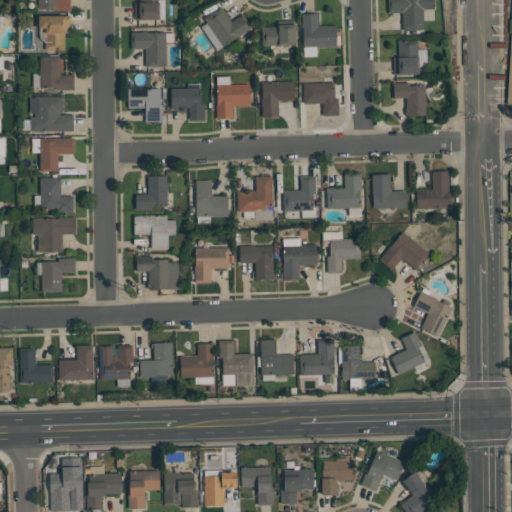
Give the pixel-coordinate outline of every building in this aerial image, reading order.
[(38,9),(37,0),(70,0),(70,10),(48,10),(48,9),(38,9)] [(134,19),(134,2),(140,2),(140,0),(164,0),(164,18),(159,18),(159,19),(134,19)] [(423,30),(402,30),(402,12),(388,12),(387,0),(434,0),(434,9),(423,9),(423,30)] [(251,26),(216,50),(200,27),(206,22),(204,18),(221,7),(231,21),(242,13),(251,26)] [(316,56),(303,56),(303,29),(302,29),(301,13),(317,13),(317,25),(335,25),(336,28),(340,28),(340,35),(336,35),(336,46),(316,46),(316,56)] [(70,15),(70,33),(64,33),(64,50),(58,50),(58,49),(44,49),(44,40),(39,40),(39,28),(38,28),(38,15),(70,15)] [(295,44),(262,46),(261,32),(261,26),(277,26),(277,24),(295,24),(295,44)] [(166,66),(145,66),(145,48),(131,48),(130,31),(146,31),(146,32),(166,32),(166,33),(173,33),(173,41),(166,42),(166,66)] [(418,74),(393,74),(393,57),(398,57),(397,40),(417,39),(418,74)] [(32,87),(32,73),(39,73),(39,56),(60,56),(60,75),(73,75),(73,90),(56,90),(56,87),(32,87)] [(229,76),(229,84),(249,84),(249,105),(232,105),(232,117),(216,118),(216,103),(216,76),(229,76)] [(294,100),(278,100),(278,116),(261,116),(261,98),(261,81),(293,81),(294,100)] [(302,83),(334,82),(334,98),(337,98),(338,115),(322,115),(322,102),(303,103),(302,83)] [(405,97),(393,98),(393,82),(409,82),(409,85),(425,85),(425,115),(406,115),(406,113),(405,113),(405,108),(405,97)] [(145,121),(145,107),(127,107),(127,88),(160,88),(160,105),(162,105),(162,114),(160,114),(160,121),(145,121)] [(188,120),(188,107),(178,107),(178,108),(170,108),(170,88),(200,88),(200,103),(204,103),(204,120),(188,120)] [(73,131),(30,131),(30,117),(34,117),(34,113),(30,113),(30,97),(34,97),(34,96),(62,96),(62,98),(63,99),(63,103),(62,104),(63,105),(64,110),(62,111),(62,113),(59,113),(59,115),(72,115),(73,131)] [(58,171),(39,171),(39,152),(31,152),(31,138),(39,138),(39,137),(74,137),(74,153),(58,153),(58,171)] [(448,170),(448,190),(447,190),(448,207),(416,208),(415,190),(432,189),(431,171),(448,170)] [(326,208),(326,193),(325,188),(344,188),(344,173),(360,173),(360,190),(360,208),(326,208)] [(405,207),(373,208),(372,192),(371,174),(389,174),(390,190),(405,190),(405,207)] [(135,194),(147,194),(147,175),(166,175),(166,205),(151,205),(151,210),(135,210),(135,194)] [(283,211),(283,190),(300,190),(300,176),(315,175),(315,193),(312,193),(312,206),(315,206),(315,217),(301,217),(301,211),(283,211)] [(272,220),(253,220),(253,219),(252,217),(243,217),(243,211),(237,212),(237,191),(255,190),(255,176),(271,176),(272,220)] [(73,212),(56,212),(56,208),(33,208),(33,195),(40,195),(39,177),(60,177),(60,196),(73,196),(73,212)] [(211,180),(211,196),(228,196),(227,216),(195,216),(195,180),(211,180)] [(174,234),(168,234),(168,249),(150,249),(150,234),(133,234),(133,215),(166,215),(166,220),(174,220),(175,227),(174,234)] [(75,233),(61,233),(61,251),(54,251),(54,252),(42,252),(37,252),(37,235),(41,235),(41,234),(32,234),(32,218),(42,218),(46,218),(54,218),(59,218),(59,217),(75,217),(75,233)] [(342,238),(359,238),(360,258),(341,259),(341,272),(327,273),(326,256),(329,256),(329,239),(322,239),(322,231),(342,231),(342,238)] [(428,252),(415,268),(401,257),(392,269),(379,259),(390,245),(401,231),(428,252)] [(283,279),(282,263),(283,262),(283,259),(282,259),(282,250),(283,250),(283,246),(282,246),(282,238),(300,238),(300,244),(315,244),(315,250),(316,250),(317,258),(316,258),(316,264),(299,265),(299,279),(283,279)] [(272,245),(273,278),(255,278),(254,262),(239,262),(238,245),(253,245),(253,246),(272,245)] [(194,282),(194,265),(195,265),(195,247),(228,247),(228,254),(228,255),(233,255),(233,262),(228,262),(228,268),(211,268),(211,282),(194,282)] [(178,288),(147,288),(147,281),(148,281),(148,270),(136,270),(136,256),(152,256),(152,259),(167,259),(167,262),(178,262),(178,288)] [(61,291),(41,291),(41,274),(36,274),(36,262),(41,262),(41,261),(58,261),(58,258),(75,258),(75,272),(61,272),(61,291)] [(437,336),(420,327),(427,313),(413,305),(421,290),(423,287),(429,291),(428,294),(436,298),(436,299),(452,308),(437,336)] [(424,361),(398,374),(390,357),(406,349),(400,338),(415,331),(421,345),(418,347),(424,361)] [(275,339),(276,354),(293,354),(293,374),(260,375),(260,366),(257,366),(256,356),(260,356),(260,339),(275,339)] [(300,375),(299,354),(317,354),(317,339),(333,339),(334,357),(333,357),(333,374),(300,375)] [(252,353),(253,384),(222,385),(222,373),(222,357),(218,358),(218,340),(233,340),(233,353),(252,353)] [(139,360),(153,360),(153,342),(172,342),(172,375),(156,375),(156,377),(140,377),(139,360)] [(179,356),(197,355),(196,343),(212,343),(213,357),(212,357),(213,383),(194,383),(194,377),(180,377),(179,356)] [(98,346),(112,345),(112,355),(117,355),(117,345),(132,344),(132,362),(129,362),(130,378),(99,379),(98,346)] [(76,359),(76,345),(92,345),(93,379),(59,379),(58,359),(76,359)] [(359,345),(359,361),(374,361),(375,379),(360,379),(360,390),(349,390),(349,379),(341,379),(341,363),(338,363),(337,347),(341,347),(341,345),(359,345)] [(0,347),(12,347),(12,365),(9,365),(9,391),(0,391),(0,347)] [(53,381),(20,383),(19,348),(34,348),(35,364),(52,364),(53,381)] [(360,485),(365,471),(367,472),(376,450),(404,461),(396,480),(382,474),(375,491),(360,485)] [(336,494),(321,494),(321,478),(322,478),(322,469),(323,469),(323,460),(335,460),(335,455),(352,455),(352,459),(353,459),(354,480),(336,480),(336,494)] [(49,473),(61,473),(61,457),(81,457),(83,510),(50,511),(49,473)] [(273,504),(257,505),(256,486),(241,487),(240,467),(270,466),(271,487),(272,487),(273,504)] [(163,504),(163,492),(164,492),(163,472),(175,472),(172,467),(180,467),(179,472),(193,471),(194,490),(197,490),(197,507),(181,507),(181,493),(180,493),(180,503),(163,504)] [(236,471),(236,487),(233,487),(229,487),(228,487),(224,487),(224,488),(223,488),(224,505),(204,506),(203,476),(204,476),(204,470),(222,469),(222,472),(236,471)] [(313,469),(313,489),(300,489),(300,491),(296,491),(296,503),(280,503),(280,487),(283,487),(283,469),(313,469)] [(128,471),(158,470),(159,489),(144,490),(144,508),(128,508),(127,492),(129,492),(128,471)] [(405,511),(399,504),(412,494),(402,481),(414,471),(436,500),(420,511),(405,511)] [(120,473),(120,493),(105,493),(105,496),(102,496),(102,509),(86,510),(86,493),(87,493),(87,482),(88,482),(88,473),(120,473)]
